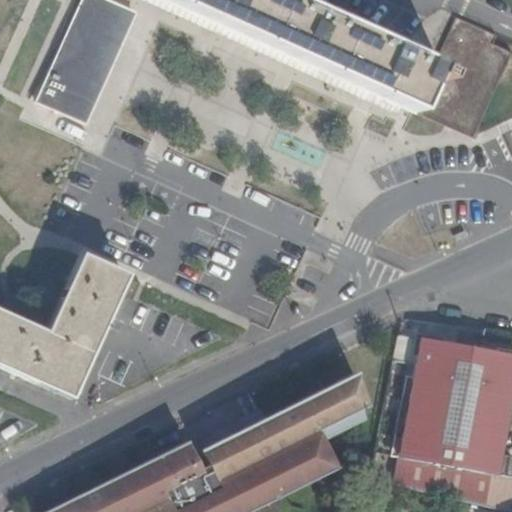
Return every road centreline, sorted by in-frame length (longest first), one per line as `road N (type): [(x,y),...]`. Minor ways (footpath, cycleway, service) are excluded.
road 1 (tertiary): [(358,307),(0,482)]
road 2 (tertiary): [(511,239),(358,307)]
road 3 (residential): [(511,310),(358,307)]
